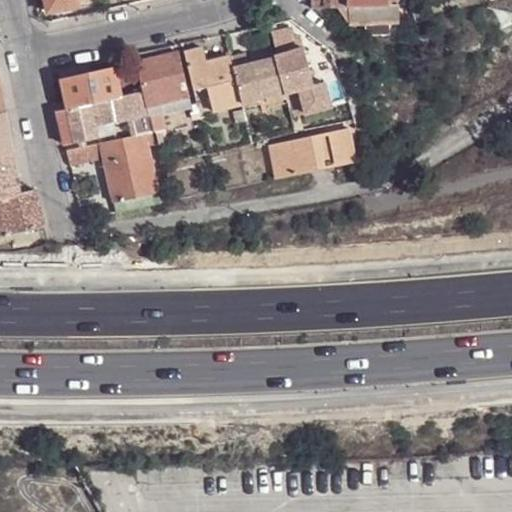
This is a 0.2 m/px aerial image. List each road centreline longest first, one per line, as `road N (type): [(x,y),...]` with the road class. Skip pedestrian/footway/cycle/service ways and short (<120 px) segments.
road 1 (motorway): [(0,377),(325,376),(511,359)]
road 2 (motorway): [(511,289),(334,303),(0,309)]
road 3 (unclassified): [(72,228),(154,223),(393,182),(511,115)]
road 4 (unknown): [(511,485),(154,488),(137,491),(133,511)]
road 5 (residential): [(241,0),(19,54)]
road 6 (residential): [(19,54),(57,218),(72,228)]
